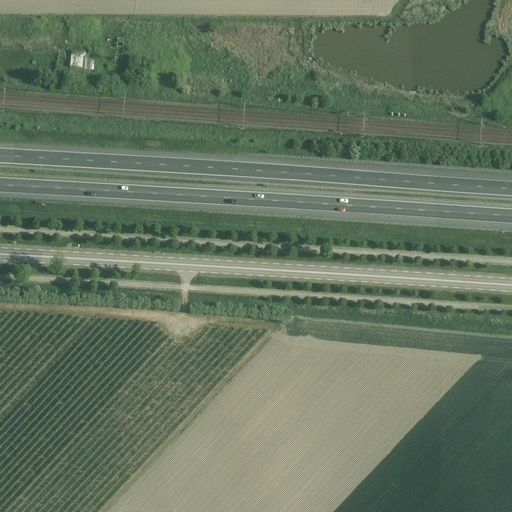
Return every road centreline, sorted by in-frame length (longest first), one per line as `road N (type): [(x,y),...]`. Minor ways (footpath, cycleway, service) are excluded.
road 1 (motorway): [(511,188),(0,155)]
road 2 (motorway): [(0,185),(511,217)]
road 3 (secondary): [(0,254),(511,285)]
